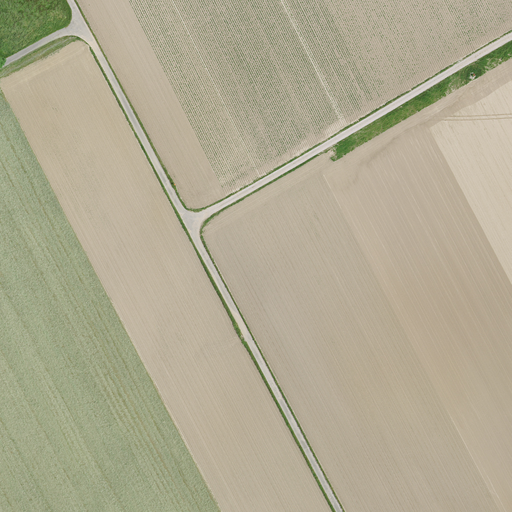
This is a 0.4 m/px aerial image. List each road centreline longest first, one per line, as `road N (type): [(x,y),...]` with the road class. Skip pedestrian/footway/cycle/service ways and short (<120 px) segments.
road 1 (track): [(186,224),(511,38)]
road 2 (track): [(186,224),(338,511)]
road 3 (track): [(83,26),(186,224)]
